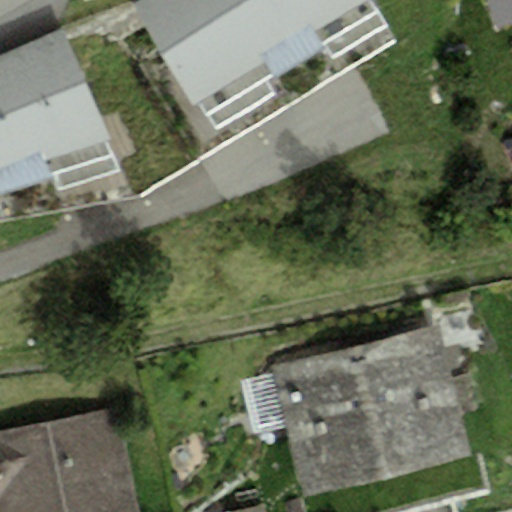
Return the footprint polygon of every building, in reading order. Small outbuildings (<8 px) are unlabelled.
[(266,80),(325,45),(333,60),(390,27),(382,12),(374,0),(141,0),(132,6),(198,119),(204,116),(213,131),(275,95),(266,80)] [(511,0),(484,0),(496,33),(511,27),(511,0)] [(64,31),(0,56),(0,191),(52,174),(61,194),(119,172),(64,31)] [(438,327),(271,365),(301,497),(468,459),(438,327)] [(141,511),(118,407),(0,433),(0,511),(141,511)]
